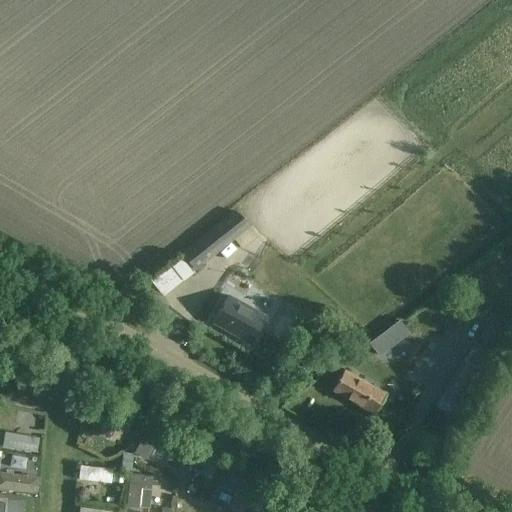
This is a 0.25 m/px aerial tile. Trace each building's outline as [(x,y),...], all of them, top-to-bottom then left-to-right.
[(196,270),(215,255),(203,239),(184,254),(196,270)] [(251,343),(266,317),(228,296),(213,322),(251,343)] [(389,308),(358,333),(370,348),(401,323),(389,308)] [(406,368),(416,348),(391,335),(381,354),(406,368)] [(489,375),(467,360),(447,391),(470,405),(489,375)] [(386,393),(347,371),(344,370),(332,391),(374,414),(386,393)] [(3,416),(22,419),(24,399),(6,397),(3,416)] [(0,423),(0,441),(30,441),(30,424),(0,423)] [(0,480),(16,481),(17,462),(0,461),(0,480)] [(129,499),(134,466),(117,464),(113,496),(129,499)] [(119,502),(117,511),(154,511),(155,506),(119,502)]
